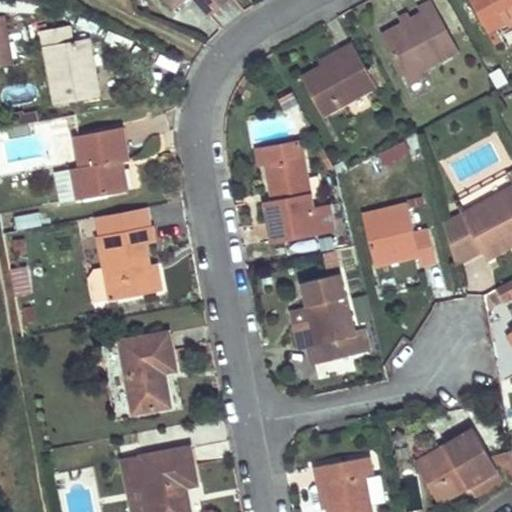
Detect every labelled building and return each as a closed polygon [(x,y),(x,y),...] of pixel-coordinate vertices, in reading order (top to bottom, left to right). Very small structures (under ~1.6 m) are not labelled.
[(165,0),(175,11),(180,7),(174,0),(165,0)] [(424,71),(463,50),(435,0),(432,0),(420,7),(423,14),(414,18),(403,23),(384,34),(408,80),(424,71)] [(511,0),(472,0),(488,29),(505,20),(501,12),(499,7),(511,1),(511,2),(511,0)] [(505,20),(488,29),(491,35),(511,24),(511,2),(511,1),(499,7),(501,12),(505,20)] [(400,17),(403,23),(414,18),(410,11),(400,17)] [(4,14),(0,15),(0,65),(13,63),(4,14)] [(102,95),(91,38),(74,41),(71,26),(42,31),(55,104),(102,95)] [(322,112),(375,84),(355,46),(340,53),(343,60),(323,71),(304,80),(322,112)] [(319,65),(323,71),(343,60),(340,53),(319,65)] [(427,78),(424,71),(408,80),(411,86),(427,78)] [(293,92),(280,98),(286,108),(298,102),(293,92)] [(45,114),(45,131),(74,132),(74,115),(45,114)] [(292,117),(249,120),(251,139),(293,136),(292,117)] [(129,160),(122,127),(76,136),(81,168),(75,169),(81,198),(126,189),(122,161),(129,160)] [(304,156),(301,141),(256,150),(260,165),(266,164),(304,156)] [(335,231),(331,208),(315,211),(304,156),(266,164),(271,191),(277,190),(279,202),(273,203),(266,205),(273,243),(319,234),(335,231)] [(511,173),(507,176),(511,184),(511,189),(463,217),(484,255),(488,263),(511,249),(511,173)] [(277,190),(271,191),(273,203),(279,202),(277,190)] [(424,218),(409,221),(405,207),(363,215),(373,266),(417,257),(419,267),(435,263),(424,218)] [(484,255),(463,217),(445,227),(458,270),(484,255)] [(154,226),(99,235),(105,267),(95,269),(81,278),(86,304),(163,290),(159,271),(152,271),(151,265),(147,243),(156,241),(154,226)] [(152,271),(159,271),(158,263),(151,265),(152,271)] [(348,335),(353,333),(339,272),(301,280),(307,307),(314,342),(306,344),(310,363),(352,354),(348,335)] [(350,296),(355,320),(370,317),(364,293),(350,296)] [(314,342),(307,307),(299,309),(306,344),(314,342)] [(299,309),(288,311),(296,346),(306,344),(299,309)] [(169,331),(120,340),(133,411),(172,404),(166,370),(176,368),(169,331)] [(502,478),(473,430),(444,447),(447,452),(419,468),(437,500),(467,483),(474,495),(502,478)] [(189,445),(140,454),(119,458),(126,492),(146,488),(148,496),(151,511),(189,511),(184,484),(195,482),(189,445)] [(447,452),(444,447),(416,463),(419,468),(447,452)] [(511,451),(497,455),(511,481),(511,451)] [(370,511),(364,475),(350,477),(348,460),(312,466),(315,484),(325,483),(328,509),(328,511),(370,511)] [(325,483),(315,484),(319,510),(328,509),(325,483)] [(146,488),(126,492),(127,500),(148,496),(146,488)] [(151,511),(148,496),(127,500),(129,511),(151,511)]
